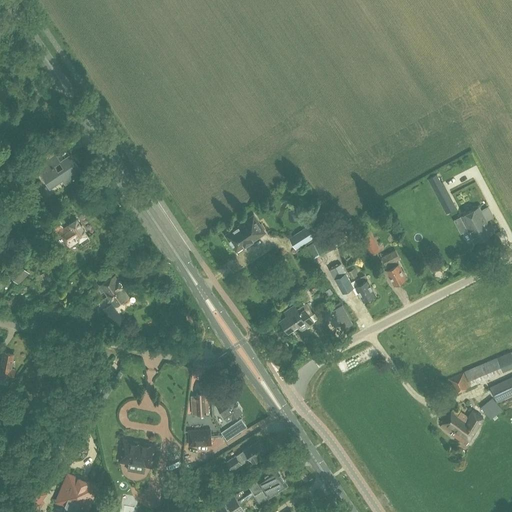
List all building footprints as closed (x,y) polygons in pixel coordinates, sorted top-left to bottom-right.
[(33,162),(50,188),(63,179),(65,183),(82,172),(70,155),(60,162),(52,150),(33,162)] [(428,179),(445,213),(456,207),(438,173),(436,174),(428,179)] [(460,216),(474,242),(493,232),(492,232),(494,231),(491,225),(489,226),(486,220),(493,216),(488,206),(481,209),(479,206),(460,216)] [(226,234),(236,250),(264,232),(254,216),(226,234)] [(59,230),(70,247),(80,240),(83,245),(90,240),(87,235),(77,219),(66,225),(67,227),(63,230),(61,227),(62,227),(57,220),(46,227),(51,235),(59,230)] [(296,247),(321,231),(315,222),(290,238),(296,247)] [(367,249),(371,256),(381,250),(370,231),(361,238),(367,249)] [(307,247),(317,264),(323,260),(321,256),(335,248),(334,246),(340,243),(334,232),(313,243),(307,247)] [(396,249),(381,256),(388,269),(387,270),(394,284),(401,281),(402,282),(405,281),(404,279),(406,278),(398,264),(397,260),(400,259),(396,249)] [(9,274),(19,284),(30,272),(20,262),(9,274)] [(306,266),(310,274),(315,271),(311,263),(306,266)] [(330,269),(343,293),(354,287),(341,263),(330,269)] [(347,269),(351,278),(357,276),(353,266),(347,269)] [(105,291),(109,296),(122,287),(122,286),(123,284),(121,282),(119,281),(119,282),(115,276),(98,288),(102,293),(105,291)] [(375,295),(367,280),(366,280),(364,276),(355,280),(358,285),(356,286),(363,301),(369,298),(370,299),(374,297),(373,296),(375,295)] [(311,285),(314,290),(322,285),(319,280),(311,285)] [(107,303),(111,308),(122,301),(123,304),(126,304),(129,302),(130,300),(128,297),(129,297),(122,287),(109,296),(111,300),(107,303)] [(45,298),(48,303),(61,295),(57,289),(45,298)] [(185,309),(175,294),(170,297),(170,299),(165,302),(175,316),(185,309)] [(6,304),(11,309),(17,302),(12,298),(6,304)] [(280,319),(288,331),(298,324),(301,329),(314,321),(307,310),(309,309),(306,304),(298,309),(294,304),(285,310),(288,314),(280,319)] [(343,306),(332,312),(343,332),(354,326),(343,306)] [(77,317),(82,326),(89,322),(84,313),(77,317)] [(464,370),(470,385),(511,367),(511,351),(511,352),(510,351),(464,370)] [(0,376),(14,379),(16,369),(11,368),(14,354),(4,352),(1,365),(0,365),(0,376)] [(448,379),(454,392),(469,387),(463,372),(448,379)] [(511,376),(490,386),(497,402),(511,395),(511,376)] [(192,396),(193,414),(208,413),(208,402),(205,403),(204,393),(196,394),(197,396),(192,396)] [(217,405),(227,420),(232,418),(242,411),(232,395),(221,402),(221,403),(217,405)] [(481,407),(491,419),(502,409),(492,397),(481,407)] [(440,426),(466,443),(483,418),(472,411),(468,418),(453,408),(440,426)] [(221,434),(227,442),(248,428),(242,420),(221,434)] [(211,429),(188,430),(189,448),(212,447),(211,429)] [(120,460),(152,465),(155,445),(124,440),(120,460)] [(227,461),(232,469),(245,461),(244,460),(249,457),(252,462),(260,457),(259,455),(265,451),(258,441),(227,461)] [(210,511),(246,511),(241,504),(254,495),(260,503),(288,485),(276,467),(249,485),(252,490),(243,495),(241,491),(236,494),(235,494),(210,511)] [(195,473),(201,484),(210,479),(207,475),(203,468),(195,473)] [(129,486),(157,485),(156,469),(128,470),(129,486)] [(53,502),(76,511),(87,511),(100,484),(67,470),(53,502)] [(164,500),(177,501),(179,476),(166,474),(164,500)] [(2,496),(7,500),(17,487),(11,483),(2,496)] [(22,504),(32,511),(33,509),(35,510),(36,509),(39,510),(45,502),(42,500),(47,493),(34,484),(22,501),(23,502),(22,504)]
